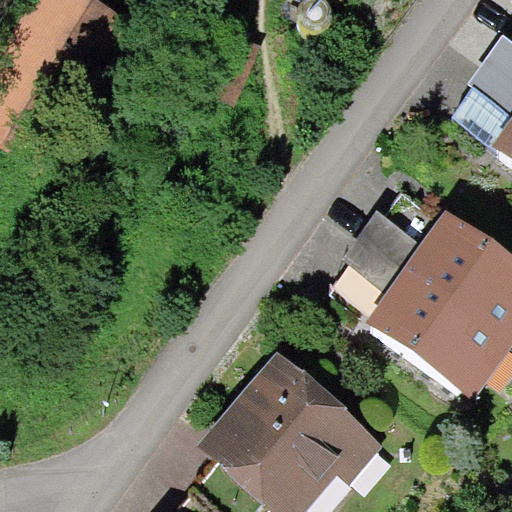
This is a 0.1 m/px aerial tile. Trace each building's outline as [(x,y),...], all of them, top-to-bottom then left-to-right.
[(90,0),(34,0),(0,58),(0,148),(17,158),(63,81),(102,105),(145,32),(90,0)] [(261,49),(219,30),(192,89),(234,108),(261,49)] [(511,48),(504,43),(470,88),(511,118),(511,48)] [(511,125),(492,153),(511,166),(511,125)] [(407,273),(423,251),(378,218),(344,265),(389,298),(407,273)] [(423,251),(407,273),(511,348),(511,263),(446,218),(423,251)] [(511,352),(511,348),(407,273),(389,298),(367,329),(474,406),(511,352)] [(278,358),(197,453),(266,511),(311,511),(338,481),(349,490),(384,448),(278,358)]
